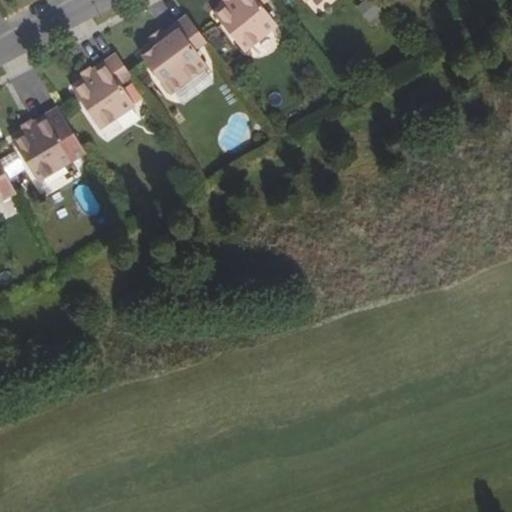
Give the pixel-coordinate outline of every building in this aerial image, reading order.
[(222,0),(210,10),(212,12),(227,0),(222,0)] [(276,0),(227,0),(212,12),(242,50),(266,31),(274,41),(296,25),(276,0)] [(370,22),(379,7),(367,0),(362,0),(354,13),(370,22)] [(187,14),(161,34),(165,40),(155,47),(141,57),(169,94),(207,66),(195,50),(207,42),(187,14)] [(155,47),(165,40),(161,34),(160,33),(150,40),(155,47)] [(117,53),(90,70),(94,77),(86,82),(72,91),(99,130),(135,106),(120,85),(132,77),(117,53)] [(86,82),(94,77),(90,70),(89,69),(81,75),(86,82)] [(57,105),(32,121),(35,127),(27,133),(13,141),(37,181),(75,158),(62,137),(73,130),(57,105)] [(22,125),(27,133),(35,127),(32,121),(31,120),(22,125)]
